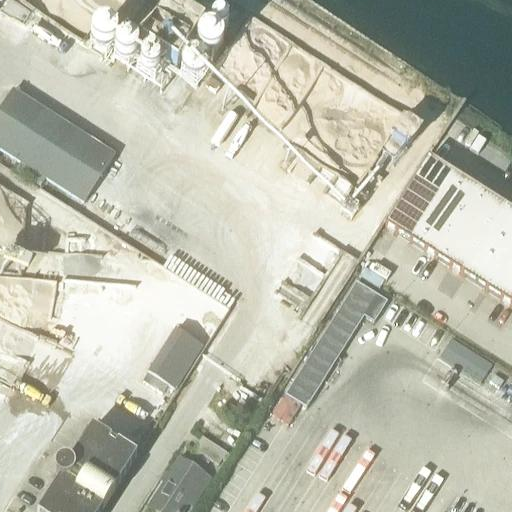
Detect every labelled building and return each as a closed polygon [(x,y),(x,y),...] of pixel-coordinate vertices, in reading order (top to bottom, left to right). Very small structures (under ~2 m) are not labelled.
[(163,94),(206,30),(171,7),(128,71),(130,72),(146,49),(160,59),(144,82),(146,83),(162,60),(176,70),(161,93),(163,94)] [(208,36),(191,61),(208,73),(225,47),(208,36)] [(0,112),(0,152),(20,165),(15,173),(41,189),(45,181),(84,206),(114,158),(12,93),(0,112)] [(428,161),(385,229),(397,237),(409,244),(411,246),(428,218),(433,212),(454,178),(453,176),(441,169),(428,161)] [(454,178),(433,212),(458,228),(480,194),(467,186),(455,178),(454,178)] [(480,194),(458,228),(483,244),(505,210),(492,202),(480,194)] [(479,251),(462,278),(465,280),(482,291),(488,294),(499,302),(511,310),(511,214),(506,210),(505,210),(483,244),(479,251)] [(428,218),(411,246),(412,246),(424,254),(436,262),(454,235),(458,228),(433,212),(428,218)] [(454,235),(436,262),(437,262),(449,270),(462,278),(479,251),(483,244),(458,228),(454,235)] [(356,285),(285,398),(306,411),(364,319),(374,326),(387,305),(377,298),(356,285)] [(452,341),(440,360),(480,386),(492,367),(452,341)] [(163,397),(168,389),(147,376),(142,384),(163,397)] [(59,483),(40,511),(102,511),(136,459),(92,431),(70,465),(66,464),(62,464),(58,465),(55,468),(54,472),(54,476),(56,480),(59,483)] [(243,444),(226,433),(224,432),(220,439),(208,432),(203,439),(202,439),(193,452),(218,468),(222,462),(225,464),(228,459),(232,461),(243,444)] [(180,462),(149,511),(150,511),(183,511),(188,505),(192,508),(210,481),(180,462)]
